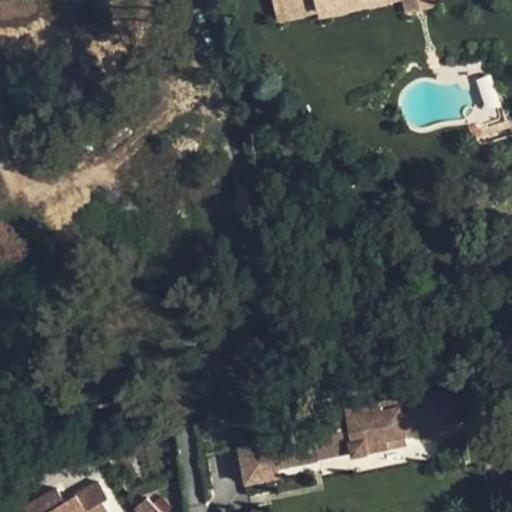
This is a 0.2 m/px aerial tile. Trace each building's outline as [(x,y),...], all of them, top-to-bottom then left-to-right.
[(273,0),(277,14),(316,4),(318,9),(357,0),(358,0),(360,7),(387,0),(273,0)] [(360,8),(360,7),(358,0),(357,0),(318,9),(318,11),(319,18),(360,8)] [(402,0),(406,12),(434,5),(433,0),(402,0)] [(278,21),(318,11),(318,9),(316,4),(277,14),(278,21)] [(271,435),(272,442),(277,467),(353,450),(354,453),(386,447),(385,439),(405,435),(404,429),(402,419),(419,416),(420,426),(423,439),(460,432),(451,389),(308,417),(310,427),(271,435)] [(460,432),(423,439),(430,474),(467,466),(460,432)] [(241,448),(247,483),(279,476),(277,467),(272,442),(241,448)] [(108,496),(99,481),(66,501),(58,488),(20,509),(21,511),(109,511),(102,500),(108,496)] [(161,495),(153,504),(161,511),(167,511),(173,506),(161,495)] [(147,497),(135,507),(138,511),(161,511),(153,504),(147,497)]
